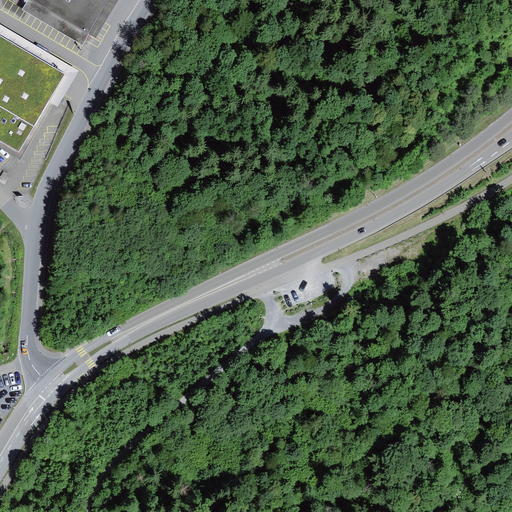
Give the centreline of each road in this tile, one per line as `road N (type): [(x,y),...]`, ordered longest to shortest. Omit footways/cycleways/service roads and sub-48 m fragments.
road 1 (residential): [(147,0),(36,214),(28,341),(48,388)]
road 2 (track): [(85,511),(94,488),(267,328),(266,288)]
road 3 (primary): [(511,115),(435,172),(259,271)]
road 4 (primary): [(259,271),(362,232),(511,137)]
road 5 (primary): [(48,388),(120,335),(259,271)]
